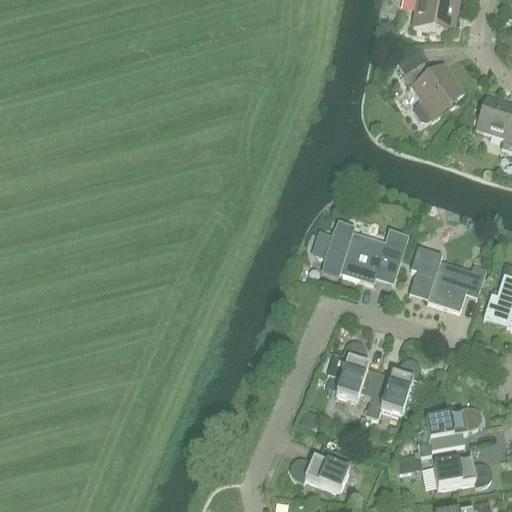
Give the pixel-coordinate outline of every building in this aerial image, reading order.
[(452,38),(459,3),(449,1),(449,0),(418,0),(413,31),(452,38)] [(412,92),(421,106),(415,110),(413,116),(420,127),(426,128),(431,125),(432,125),(455,110),(452,106),(464,98),(444,69),(435,75),(427,64),(402,81),(410,93),(412,92)] [(511,155),(511,109),(487,101),(476,134),(504,143),(501,152),(511,155)] [(375,283),(393,289),(408,241),(389,235),(385,248),(335,233),(331,242),(326,240),(320,241),(317,246),(315,251),(315,257),(319,261),(324,263),(322,273),(373,289),(375,283)] [(477,303),(486,275),(473,270),(471,276),(440,266),(442,260),(418,253),(410,275),(416,277),(409,300),(459,317),(465,299),(477,303)] [(511,283),(503,280),(496,302),(491,300),(483,324),(511,333),(511,283)] [(371,402),(379,378),(362,373),(366,361),(366,355),(363,350),(358,347),(352,347),(347,349),(344,354),(342,362),(333,359),(326,379),(340,384),(335,399),(357,406),(359,398),(371,402)] [(423,388),(418,386),(420,379),(421,373),(418,368),(413,365),(407,364),(402,367),(399,372),(395,383),(379,378),(371,402),(365,420),(378,424),(381,414),(401,420),(408,400),(418,403),(423,388)] [(464,454),(461,437),(472,435),(478,432),(481,428),(482,422),(479,416),(474,413),(469,413),(461,414),(462,419),(425,426),(429,447),(418,449),(420,462),(431,460),(431,459),(439,458),(440,458),(464,454)] [(305,414),(300,428),(308,431),(313,417),(305,414)] [(385,452),(381,460),(388,463),(392,455),(385,452)] [(348,477),(341,474),(346,462),(323,453),(316,469),(305,465),(299,464),(294,466),(290,471),(289,477),(292,482),(296,485),(303,488),(305,484),(340,498),(348,477)] [(489,473),(484,469),(478,469),(467,471),(464,454),(440,458),(439,458),(431,459),(431,460),(437,494),(474,487),(475,492),(483,491),(488,489),(491,484),(492,478),(489,473)] [(409,464),(397,466),(399,477),(411,475),(409,464)]
